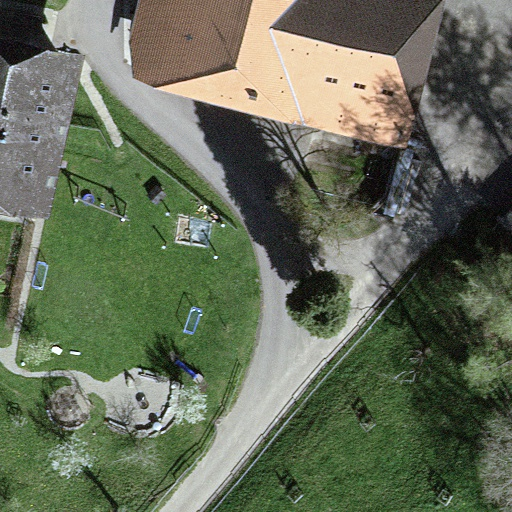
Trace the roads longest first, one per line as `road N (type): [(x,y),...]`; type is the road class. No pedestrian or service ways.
road 1 (track): [(173,511),(268,406),(278,276),(253,198),(142,106),(98,35),(94,0)]
road 2 (track): [(268,406),(415,240),(511,159)]
road 3 (track): [(415,240),(278,276)]
